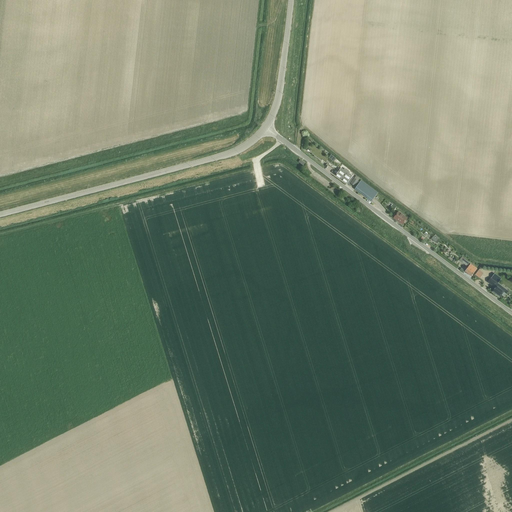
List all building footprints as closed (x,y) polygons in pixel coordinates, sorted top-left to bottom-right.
[(337,174),(336,176),(347,184),(352,176),(349,174),(350,173),(345,169),(343,170),(341,168),(338,173),(337,174)] [(351,182),(351,183),(354,186),(358,181),(360,179),(356,176),(354,178),(351,182)] [(355,189),(371,202),(377,193),(361,181),(355,189)] [(393,218),(403,225),(407,219),(398,212),(393,218)] [(459,261),(466,266),(467,266),(469,263),(462,257),(459,261)] [(471,264),(465,272),(471,276),(477,269),(471,264)] [(475,275),(480,279),(483,274),(479,270),(475,275)] [(494,274),(491,279),(494,281),(498,284),(499,281),(501,279),(494,274)] [(500,297),(504,292),(506,294),(508,291),(498,284),(494,281),(491,279),(490,278),(487,282),(495,288),(492,291),(500,297)]
